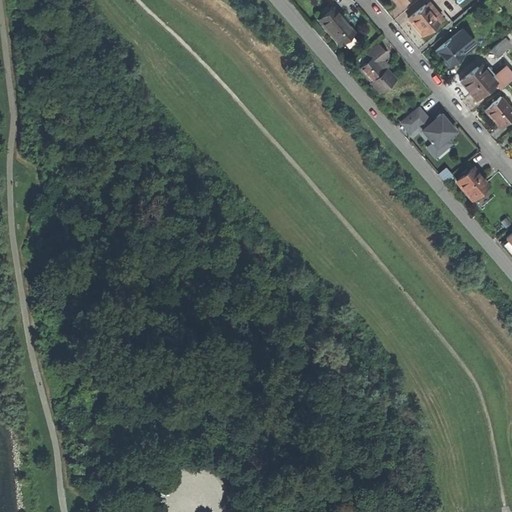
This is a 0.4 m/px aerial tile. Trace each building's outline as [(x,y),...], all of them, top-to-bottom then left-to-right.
[(428,9),(425,5),(408,18),(422,35),(442,18),(431,6),(428,9)] [(332,7),(317,20),(339,45),(354,32),(332,7)] [(466,24),(456,33),(461,39),(471,30),(466,24)] [(504,37),(490,49),(497,57),(511,45),(504,37)] [(451,38),(435,51),(448,66),(464,54),(451,38)] [(360,56),(365,62),(374,54),(380,61),(386,56),(376,44),(360,56)] [(377,63),(380,61),(374,54),(365,62),(358,68),(370,82),(379,93),(395,80),(385,68),(383,70),(377,63)] [(477,66),(460,81),(476,99),(495,83),(492,78),(483,68),(481,70),(477,66)] [(495,83),(500,88),(511,77),(511,73),(506,66),(492,78),(495,83)] [(511,110),(507,104),(510,101),(504,93),(484,110),(498,127),(511,116),(511,110)] [(422,107),(403,123),(411,134),(430,118),(422,107)] [(444,113),(422,131),(437,149),(459,131),(444,113)] [(472,168),(457,181),(471,198),(471,197),(475,202),(489,190),(486,185),(472,168)]
